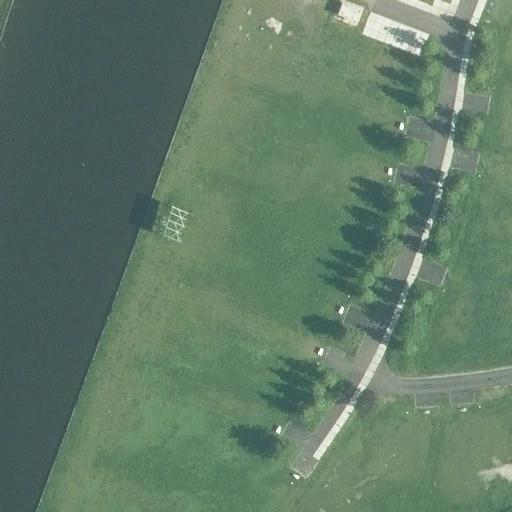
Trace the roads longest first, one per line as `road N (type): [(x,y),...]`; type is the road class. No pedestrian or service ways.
road 1 (residential): [(361,376),(384,341),(420,236),(482,0)]
road 2 (residential): [(361,376),(395,398),(511,376)]
road 3 (residential): [(293,478),(361,376)]
